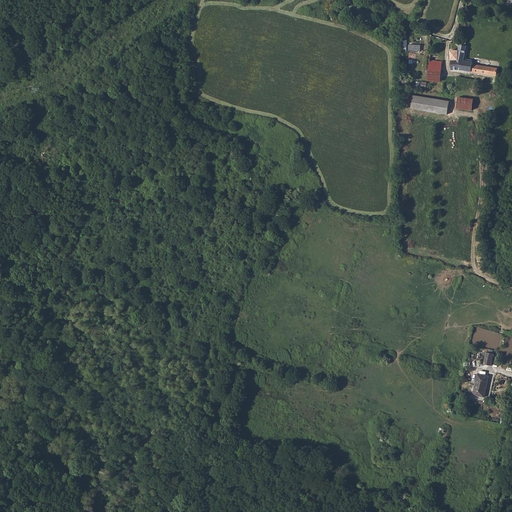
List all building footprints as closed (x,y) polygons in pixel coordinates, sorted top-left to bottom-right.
[(459,51),(456,51),(451,51),(451,61),(457,61),(457,69),(476,72),(495,75),(497,68),(472,65),(473,62),(463,61),(466,46),(460,46),(459,51)] [(428,80),(440,81),(442,62),(430,61),(428,80)] [(461,79),(460,87),(475,88),(476,81),(461,79)] [(411,109),(448,114),(450,102),(413,97),(411,109)] [(457,108),(472,111),(473,100),(459,98),(457,108)] [(492,354),(493,351),(487,350),(486,353),(484,364),(490,365),(493,355),(492,354)] [(477,374),(474,395),(484,397),(488,377),(477,374)]
